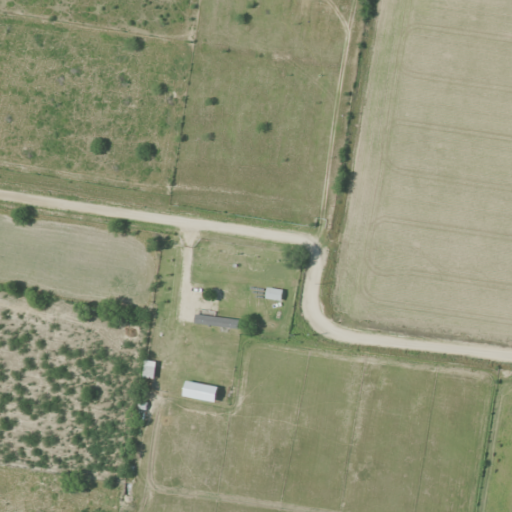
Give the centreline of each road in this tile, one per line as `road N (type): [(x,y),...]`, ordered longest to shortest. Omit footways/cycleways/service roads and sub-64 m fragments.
road 1 (residential): [(511,355),(309,328),(299,252),(342,0)]
road 2 (residential): [(299,252),(138,237),(0,211)]
